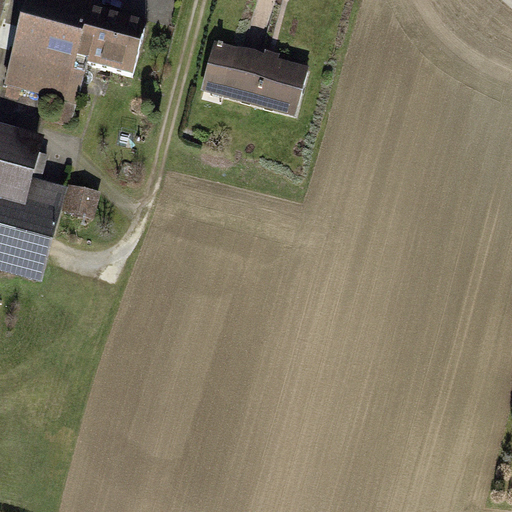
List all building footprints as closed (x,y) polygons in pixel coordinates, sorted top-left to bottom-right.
[(152,22),(69,0),(28,0),(0,102),(74,120),(86,72),(138,84),(152,22)] [(0,0),(0,41),(11,0),(0,0)] [(313,67),(216,44),(203,94),(298,118),(313,67)] [(48,140),(0,127),(0,205),(28,213),(35,187),(48,140)] [(0,205),(0,275),(43,287),(67,195),(35,187),(28,213),(0,205)] [(72,215),(99,222),(106,195),(79,188),(72,215)]
